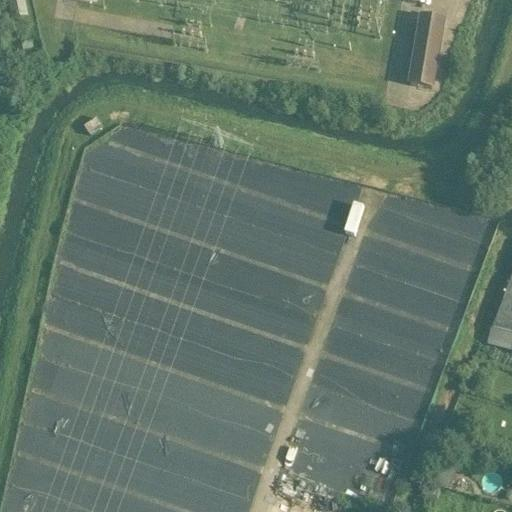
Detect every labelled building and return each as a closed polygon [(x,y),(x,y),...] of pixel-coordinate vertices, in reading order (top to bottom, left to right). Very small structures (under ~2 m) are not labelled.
[(443,23),(422,19),(411,88),(432,91),(443,23)] [(366,213),(372,193),(361,189),(355,210),(366,213)] [(413,477),(483,219),(384,193),(374,232),(420,232),(422,224),(458,234),(459,253),(451,282),(452,283),(450,291),(428,292),(428,298),(400,298),(437,308),(438,324),(405,325),(426,330),(421,347),(398,341),(387,378),(381,376),(380,366),(374,366),(376,359),(376,340),(341,330),(340,290),(290,473),(360,492),(377,430),(377,477),(413,477)] [(511,281),(493,332),(511,336),(511,281)] [(511,337),(488,331),(484,342),(511,349),(511,337)] [(474,361),(461,393),(472,396),(484,365),(474,361)]
